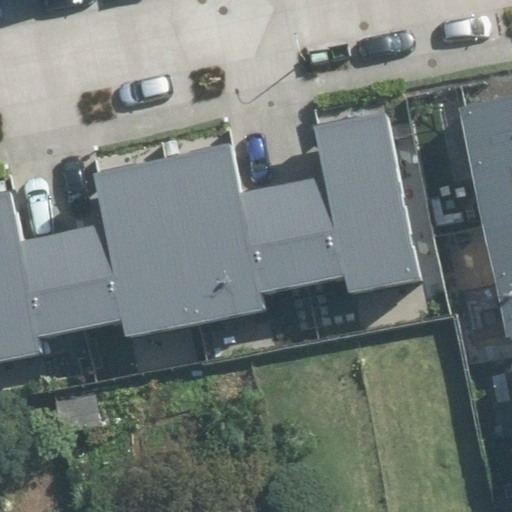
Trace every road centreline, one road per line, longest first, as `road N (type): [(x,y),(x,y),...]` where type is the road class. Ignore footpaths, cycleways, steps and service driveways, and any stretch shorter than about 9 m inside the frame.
road 1 (residential): [(221,33),(0,75)]
road 2 (residential): [(367,0),(221,33)]
